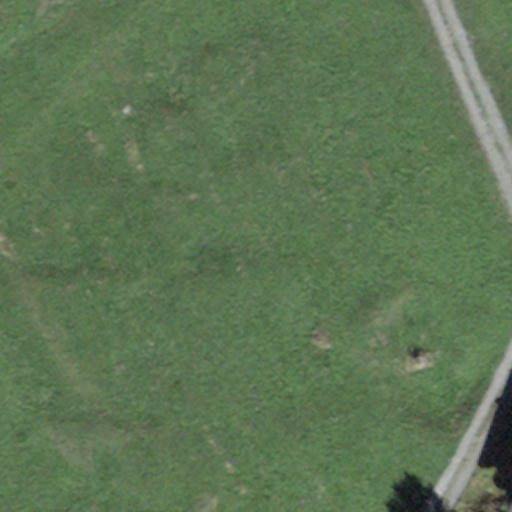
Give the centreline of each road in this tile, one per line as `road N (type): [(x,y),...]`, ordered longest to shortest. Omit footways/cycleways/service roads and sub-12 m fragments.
road 1 (track): [(511,181),(446,0)]
road 2 (track): [(446,511),(511,395)]
